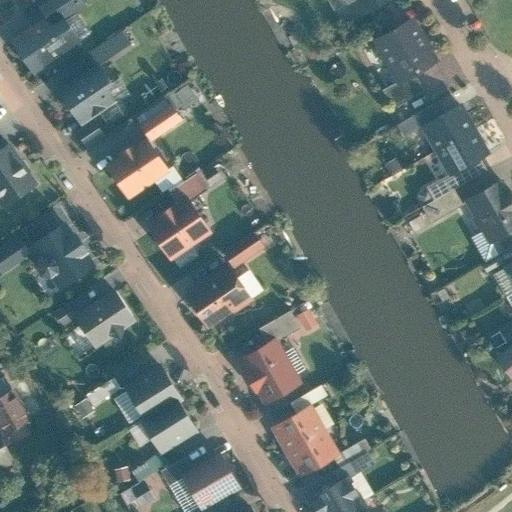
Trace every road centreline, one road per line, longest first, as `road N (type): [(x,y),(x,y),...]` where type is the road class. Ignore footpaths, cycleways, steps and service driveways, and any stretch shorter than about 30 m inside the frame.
road 1 (residential): [(289,511),(239,420),(0,64)]
road 2 (residential): [(511,118),(443,0)]
